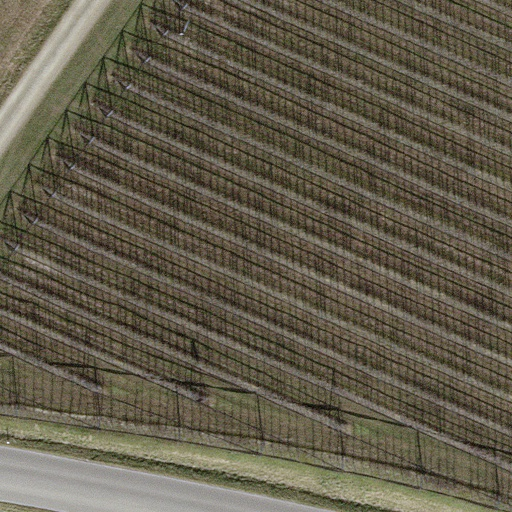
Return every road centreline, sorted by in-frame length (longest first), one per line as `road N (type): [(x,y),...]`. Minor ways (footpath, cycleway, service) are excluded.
road 1 (unclassified): [(0,473),(204,511)]
road 2 (track): [(0,140),(98,0)]
